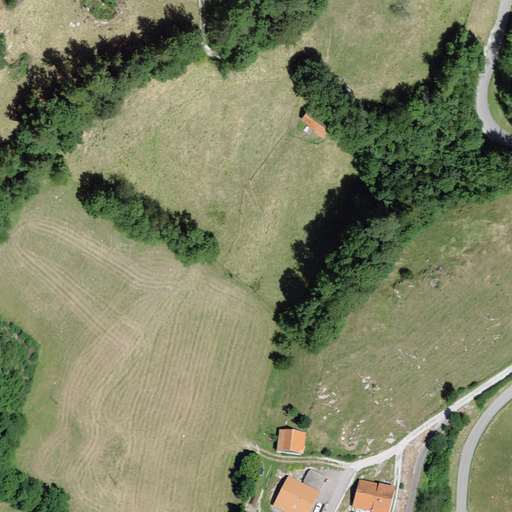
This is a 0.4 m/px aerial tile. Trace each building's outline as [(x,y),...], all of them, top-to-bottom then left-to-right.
[(310,103),(301,117),(326,133),(335,119),(310,103)] [(307,432),(280,429),(278,450),(304,453),(307,432)] [(309,469),(303,482),(321,490),(327,477),(309,469)] [(303,482),(288,475),(273,506),(286,511),(310,511),(321,490),(303,482)] [(381,511),(387,489),(355,482),(348,510),(357,511),(381,511)]
